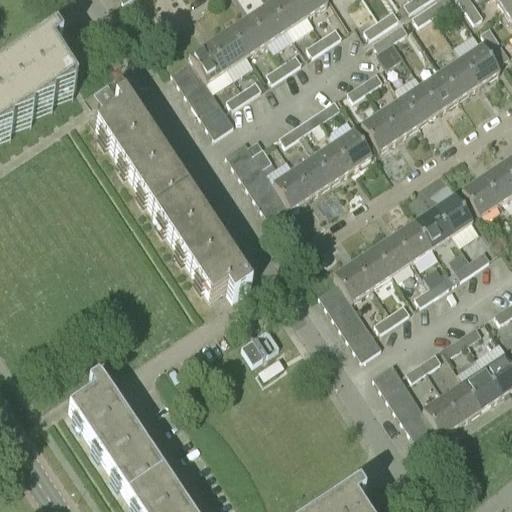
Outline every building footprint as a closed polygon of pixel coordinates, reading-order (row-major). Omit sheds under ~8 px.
[(116,0),(122,8),(134,0),(116,0)] [(286,37),(307,24),(290,0),(282,0),(268,10),(286,37)] [(290,0),(307,24),(327,11),(319,0),(290,0)] [(417,0),(417,1),(423,10),(437,0),(417,0)] [(452,0),(463,15),(472,9),(465,0),(452,0)] [(511,0),(490,0),(502,18),(511,11),(511,0)] [(408,19),(423,10),(417,1),(402,10),(408,19)] [(426,14),(432,23),(446,13),(441,4),(426,14)] [(472,30),(482,24),(472,9),(463,15),(472,30)] [(266,51),(286,37),(268,10),(248,23),(266,51)] [(511,32),(511,11),(502,18),(511,32)] [(417,33),(432,23),(426,14),(411,23),(417,33)] [(377,27),(383,36),(398,26),(392,17),(377,27)] [(246,64),(266,51),(248,23),(228,37),(246,64)] [(368,46),(383,36),(377,27),(362,37),(368,46)] [(386,40),(392,49),(406,39),(400,30),(386,40)] [(319,44),(325,53),(340,43),(334,34),(319,44)] [(489,55),(498,49),(488,34),(479,40),(489,55)] [(226,78),(246,64),(228,37),(207,50),(226,78)] [(377,59),(392,49),(386,40),(371,50),(377,59)] [(311,63),(325,53),(319,44),(305,54),(311,63)] [(0,142),(31,122),(73,94),(51,61),(60,55),(54,46),(0,81),(0,142)] [(499,70),(508,64),(498,49),(489,55),(499,70)] [(205,91),(226,78),(207,50),(187,63),(190,67),(197,78),(204,89),(205,91)] [(478,92),(499,79),(480,51),(460,65),(478,92)] [(279,71),(285,80),(300,70),(294,61),(279,71)] [(458,106),(478,92),(460,65),(440,78),(458,106)] [(177,91),(197,78),(190,67),(169,80),(177,91)] [(271,89),(285,80),(279,71),(265,81),(271,89)] [(197,78),(177,91),(184,102),(204,89),(197,78)] [(438,119),(458,106),(440,78),(420,91),(438,119)] [(360,89),(366,98),(381,88),(375,79),(360,89)] [(239,97),(245,107),(260,97),(254,88),(239,97)] [(204,89),(184,102),(191,113),(211,99),(205,91),(204,89)] [(352,108),(366,98),(360,89),(345,99),(352,108)] [(418,133),(438,119),(420,91),(399,105),(418,133)] [(231,116),(245,107),(239,97),(225,107),(231,116)] [(198,124),(218,110),(211,99),(191,113),(198,124)] [(250,294),(206,227),(123,101),(121,102),(113,107),(119,116),(94,133),(209,308),(226,297),(232,306),(250,294)] [(398,146),(418,133),(399,105),(379,118),(398,146)] [(313,120),(320,129),(339,116),(333,107),(313,120)] [(218,110),(198,124),(205,134),(225,121),(218,110)] [(377,159),(398,146),(379,118),(359,132),(377,159)] [(292,134),(299,143),(320,129),(313,120),(292,134)] [(225,121),(205,134),(213,145),(233,132),(225,121)] [(284,153),(299,143),(292,134),(278,144),(284,153)] [(350,177),(370,164),(352,137),(332,150),(350,177)] [(261,154),(256,147),(247,153),(252,160),(261,154)] [(231,173),(251,160),(247,153),(244,149),(224,162),(231,173)] [(330,191),(350,177),(332,150),(312,163),(330,191)] [(261,155),(252,161),(258,171),(261,175),(271,169),(261,155)] [(251,160),(231,173),(238,184),(258,171),(252,161),(251,160)] [(310,204),(330,191),(312,163),(292,177),(310,204)] [(511,187),(511,163),(501,170),(511,187)] [(499,211),(511,202),(511,187),(501,170),(481,184),(499,211)] [(245,195),(265,181),(261,175),(258,171),(238,184),(245,195)] [(289,218),(310,204),(292,177),(271,190),(273,192),(280,203),(287,214),(289,218)] [(265,181),(245,195),(253,206),(273,192),(271,190),(265,181)] [(479,225),(499,211),(481,184),(460,197),(479,225)] [(273,192),(253,206),(260,217),(280,203),(273,192)] [(452,243),(472,230),(453,202),(433,215),(452,243)] [(280,203),(260,217),(267,228),(287,214),(280,203)] [(431,256),(452,243),(433,215),(413,229),(431,256)] [(411,270),(431,256),(413,229),(393,242),(411,270)] [(391,283),(411,270),(393,242),(373,255),(391,283)] [(371,297),(391,283),(373,255),(352,269),(371,297)] [(468,267),(474,276),(489,266),(483,257),(468,267)] [(459,286),(474,276),(468,267),(453,277),(459,286)] [(332,282),(337,290),(344,301),(350,310),(371,297),(352,269),(332,282)] [(428,294),(434,303),(448,293),(442,284),(428,294)] [(324,314),(344,301),(337,290),(317,303),(324,314)] [(419,313),(434,303),(428,294),(413,304),(419,313)] [(344,301),(324,314),(332,325),(351,311),(350,310),(344,301)] [(499,329),(511,320),(511,317),(508,310),(493,320),(499,329)] [(351,311),(332,325),(339,335),(359,322),(351,311)] [(388,321),(393,330),(408,320),(402,311),(388,321)] [(378,339),(393,330),(388,321),(373,331),(378,339)] [(359,322),(339,335),(346,346),(366,333),(359,322)] [(366,333),(346,346),(353,357),(373,344),(366,333)] [(459,343),(465,352),(480,342),(474,333),(459,343)] [(256,343),(240,354),(252,371),(267,360),(256,343)] [(450,362),(465,352),(459,343),(444,353),(450,362)] [(373,344),(353,357),(360,368),(380,355),(373,344)] [(419,369),(425,379),(440,369),(434,360),(419,369)] [(500,404),(511,395),(511,378),(502,364),(482,377),(500,404)] [(410,388),(425,379),(419,369),(404,379),(410,388)] [(378,396),(398,382),(391,372),(371,385),(378,396)] [(480,417),(500,404),(482,377),(462,391),(480,417)] [(398,382),(378,396),(386,407),(406,393),(398,382)] [(180,511),(181,511),(98,386),(88,392),(94,401),(69,418),(131,511),(358,511),(362,510),(356,501),(339,511),(180,511)] [(460,431),(480,417),(462,391),(441,404),(460,431)] [(406,393),(386,407),(393,418),(413,404),(406,393)] [(413,404),(393,418),(400,428),(420,415),(413,404)] [(460,431),(441,404),(422,417),(427,426),(435,437),(439,444),(460,431)] [(420,415),(400,428),(408,439),(427,426),(422,417),(420,415)] [(427,426),(408,439),(415,450),(435,437),(427,426)]
